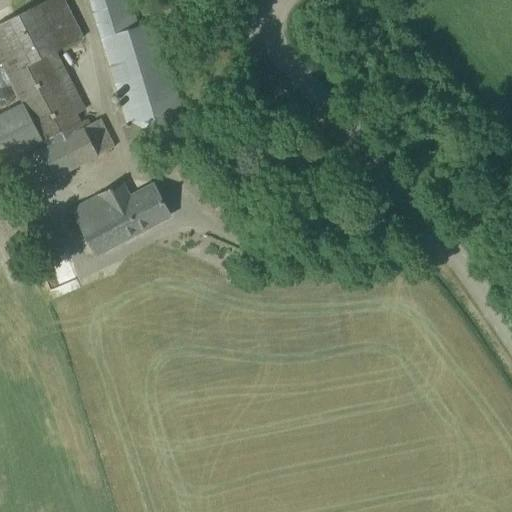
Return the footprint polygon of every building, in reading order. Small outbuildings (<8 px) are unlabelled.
[(26,157),(88,124),(86,120),(81,122),(77,114),(47,56),(57,51),(83,38),(62,0),(47,0),(0,24),(0,58),(33,123),(43,142),(24,152),(26,157)] [(132,157),(137,156),(191,139),(155,21),(138,26),(130,0),(88,0),(127,124),(122,126),(132,157)] [(40,185),(114,147),(100,118),(88,124),(26,157),(40,185)] [(132,200),(124,183),(72,210),(96,255),(170,215),(155,187),(132,200)] [(41,266),(62,257),(46,222),(25,230),(41,266)]
